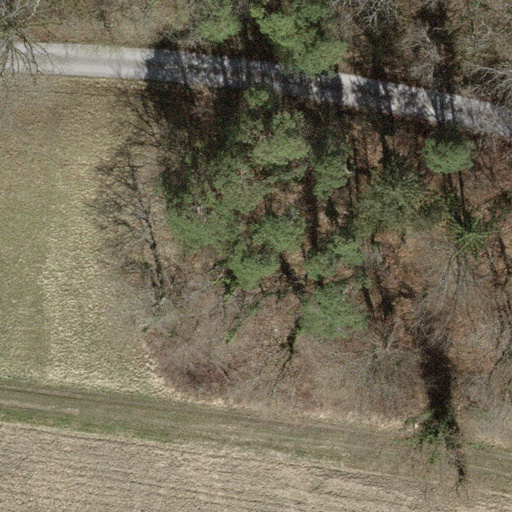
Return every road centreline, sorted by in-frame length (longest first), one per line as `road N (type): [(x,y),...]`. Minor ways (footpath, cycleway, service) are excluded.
road 1 (track): [(511,473),(401,446),(0,389)]
road 2 (unclassified): [(511,125),(298,77),(0,58)]
